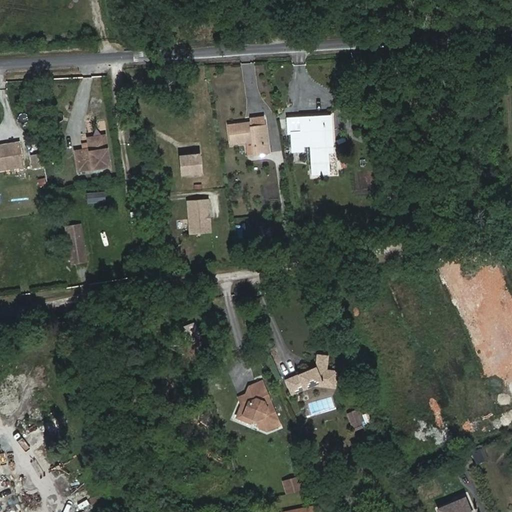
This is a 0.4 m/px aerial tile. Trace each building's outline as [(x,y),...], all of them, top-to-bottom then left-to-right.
[(244,123),(224,126),(227,144),(248,142),(251,158),(264,155),(259,116),(243,118),(244,123)] [(306,145),(307,155),(308,172),(321,172),(320,151),(327,150),(328,150),(327,144),(325,117),(283,120),(284,135),(288,134),(289,152),(299,151),(299,146),(306,145)] [(82,156),(81,152),(73,153),(77,174),(108,169),(103,137),(86,140),(88,151),(88,155),(82,156)] [(0,168),(21,165),(17,141),(0,143),(0,168)] [(38,164),(35,146),(25,147),(27,166),(38,164)] [(197,152),(177,155),(179,175),(199,172),(197,152)] [(388,185),(384,163),(373,165),(377,187),(388,185)] [(88,203),(107,200),(106,190),(87,192),(88,203)] [(209,198),(186,199),(188,231),(210,231),(209,198)] [(132,222),(139,221),(137,211),(130,212),(132,222)] [(77,227),(64,229),(67,246),(68,257),(72,257),(81,255),(77,227)] [(291,397),(313,388),(323,383),(337,384),(338,373),(327,372),(329,357),(317,356),(316,367),(285,380),(291,397)] [(248,401),(240,404),(233,419),(248,425),(256,423),(258,430),(265,432),(280,426),(275,413),(272,412),(269,410),(270,407),(271,405),(268,403),(266,402),(267,399),(268,397),(262,383),(248,389),(245,394),(248,401)] [(245,394),(237,397),(240,404),(248,401),(245,394)] [(358,411),(350,415),(356,427),(364,424),(358,411)] [(478,464),(490,458),(484,446),(472,452),(478,464)] [(288,481),(292,492),(303,489),(299,478),(288,481)] [(288,481),(283,483),(286,494),(292,492),(288,481)] [(197,487),(189,492),(196,505),(205,500),(197,487)] [(88,503),(89,509),(99,506),(94,488),(81,492),(84,504),(88,503)] [(470,511),(464,497),(435,508),(436,511),(470,511)]
